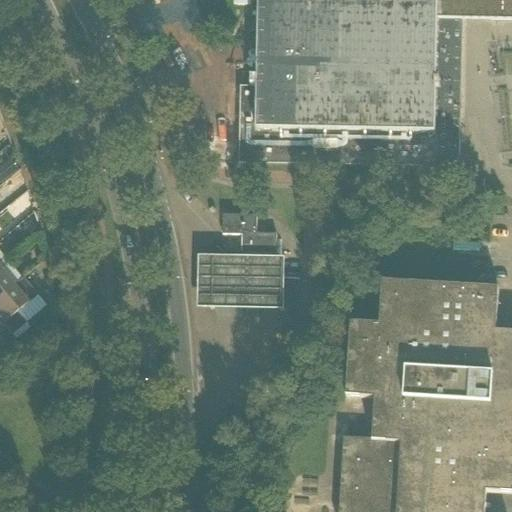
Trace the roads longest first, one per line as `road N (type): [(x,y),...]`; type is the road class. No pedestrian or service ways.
road 1 (tertiary): [(40,0),(100,119),(135,243),(145,326),(145,511)]
road 2 (tertiary): [(180,511),(181,342),(172,266),(132,108),(80,0)]
